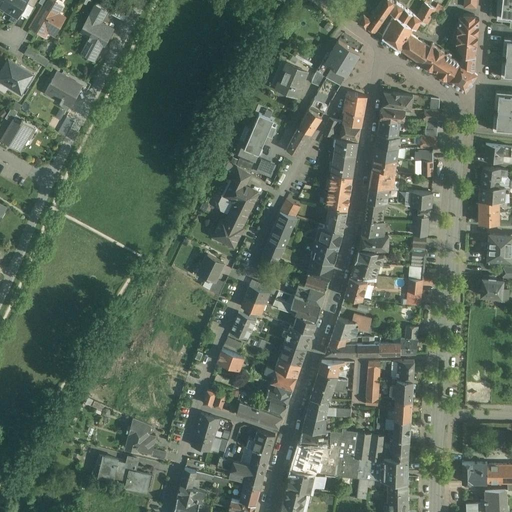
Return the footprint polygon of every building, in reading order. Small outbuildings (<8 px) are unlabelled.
[(0,0),(0,7),(12,14),(9,19),(15,23),(18,18),(27,3),(29,0),(0,0)] [(48,0),(45,5),(45,8),(43,11),(40,10),(31,25),(39,29),(40,26),(54,34),(64,17),(57,13),(61,6),(55,2),(50,0),(48,0)] [(393,0),(380,0),(370,15),(363,11),(357,19),(365,25),(367,23),(375,29),(395,1),(393,0)] [(511,0),(497,0),(496,10),(497,11),(496,18),(511,19),(511,0)] [(393,13),(387,25),(386,25),(385,26),(386,27),(382,35),(383,35),(399,47),(400,48),(400,47),(409,32),(413,25),(416,27),(421,19),(422,19),(427,23),(435,8),(424,1),(416,15),(396,2),(390,11),(393,13)] [(27,3),(21,14),(27,18),(33,6),(27,3)] [(89,16),(88,16),(80,32),(89,37),(88,38),(89,39),(82,54),(93,60),(102,44),(104,45),(113,29),(100,22),(106,10),(96,4),(89,16)] [(474,14),(463,13),(463,17),(458,16),(458,23),(457,23),(457,32),(457,33),(456,42),(456,45),(464,54),(460,61),(474,71),(476,56),(476,55),(477,44),(478,35),(477,35),(477,34),(478,34),(478,25),(479,18),(474,18),(474,14)] [(429,46),(409,32),(400,47),(421,62),(430,46),(429,46)] [(511,37),(504,37),(501,77),(511,77),(511,37)] [(359,52),(338,39),(325,61),(332,65),(346,74),(359,52)] [(460,61),(432,42),(430,45),(429,46),(430,46),(421,62),(422,62),(422,63),(433,70),(433,69),(437,71),(436,72),(446,79),(447,79),(460,61)] [(49,60),(37,53),(34,59),(46,66),(49,60)] [(0,71),(0,81),(21,94),(34,74),(8,58),(0,71)] [(325,61),(323,59),(316,70),(326,76),(332,65),(325,61)] [(474,71),(460,61),(447,79),(465,91),(470,84),(473,81),(472,80),(477,73),(474,71)] [(308,71),(286,62),(282,71),(285,73),(278,88),(297,96),(308,71)] [(346,74),(332,65),(326,76),(341,84),(346,74)] [(326,76),(316,70),(311,82),(321,86),(326,76)] [(57,71),(45,91),(60,100),(59,102),(61,103),(62,102),(70,107),(77,94),(76,94),(81,86),(65,77),(65,76),(57,71)] [(328,95),(319,90),(314,97),(324,102),(328,95)] [(399,92),(393,91),(384,90),(381,105),(401,107),(405,108),(413,108),(413,100),(410,100),(410,95),(413,95),(413,94),(399,92)] [(511,91),(496,90),(492,130),(511,131),(511,91)] [(366,95),(347,91),(343,109),(345,110),(363,113),(366,95)] [(439,98),(438,98),(431,97),(430,109),(439,109),(440,99),(439,99),(439,98)] [(11,107),(18,111),(22,104),(15,100),(11,107)] [(311,103),(299,125),(311,132),(322,115),(316,112),(318,107),(311,103)] [(401,107),(381,105),(380,117),(400,120),(404,120),(405,108),(401,107)] [(14,117),(18,111),(11,107),(5,117),(11,121),(14,117)] [(430,109),(424,108),(423,120),(426,120),(438,120),(439,109),(430,109)] [(363,113),(345,110),(343,121),(361,125),(363,113)] [(275,126),(271,124),(273,118),(259,112),(244,147),(241,155),(255,161),(258,153),(266,135),(272,137),(277,125),(276,125),(275,126)] [(14,117),(11,121),(0,139),(9,144),(9,143),(20,150),(27,138),(25,136),(31,126),(22,121),(23,119),(22,118),(20,121),(14,117)] [(330,117),(322,132),(333,135),(338,119),(330,117)] [(400,120),(380,117),(378,132),(398,135),(400,120)] [(438,120),(426,120),(425,135),(426,135),(437,135),(438,120)] [(361,125),(343,121),(340,136),(358,140),(361,125)] [(299,125),(287,148),(297,154),(311,132),(299,125)] [(398,135),(378,132),(376,144),(398,146),(400,135),(398,135)] [(437,135),(426,135),(425,135),(421,135),(420,147),(433,148),(436,148),(437,135)] [(340,136),(336,136),(337,136),(336,145),(335,145),(332,161),(333,161),(332,170),(331,170),(352,176),(358,140),(340,136)] [(503,145),(486,143),(484,159),(502,161),(503,155),(503,145)] [(398,146),(376,144),(374,155),(396,158),(398,146)] [(511,149),(511,146),(503,145),(503,155),(511,156),(511,149)] [(433,150),(421,149),(420,152),(416,152),(415,160),(421,160),(433,161),(433,150)] [(396,158),(374,155),(372,168),(395,171),(396,158)] [(253,163),(240,157),(237,163),(250,169),(253,163)] [(277,163),(261,158),(256,171),(272,177),(277,163)] [(433,161),(421,160),(421,174),(433,175),(433,161)] [(251,174),(237,166),(231,178),(233,179),(245,185),(251,174)] [(395,171),(372,168),(369,187),(388,188),(393,189),(394,186),(394,182),(395,171)] [(500,168),(483,168),(481,185),(499,185),(500,174),(507,175),(507,169),(500,169),(500,168)] [(352,176),(331,170),(329,178),(328,183),(329,183),(328,188),(350,192),(352,176)] [(245,185),(233,179),(225,195),(233,199),(233,202),(225,219),(241,227),(257,193),(256,191),(245,185)] [(499,185),(481,185),(480,200),(498,200),(499,200),(509,200),(509,191),(504,191),(504,186),(499,185)] [(388,188),(369,187),(367,202),(385,202),(387,202),(388,188)] [(350,192),(328,188),(327,192),(326,197),(327,197),(325,204),(329,205),(347,209),(350,192)] [(432,192),(406,190),(405,203),(431,205),(432,192)] [(300,205),(286,198),(279,210),(295,215),(300,205)] [(480,200),(479,200),(479,222),(498,222),(498,208),(498,200),(480,200)] [(385,202),(367,202),(364,219),(383,220),(385,202)] [(347,209),(329,205),(325,225),(343,230),(347,209)] [(431,206),(419,205),(417,216),(429,217),(431,206)] [(297,216),(279,210),(268,238),(285,245),(297,216)] [(225,219),(222,218),(213,235),(223,240),(224,240),(232,244),(241,227),(225,219)] [(364,219),(362,233),(382,234),(384,220),(383,220),(364,219)] [(429,223),(414,222),(413,234),(427,235),(429,223)] [(325,225),(320,223),(315,238),(338,245),(343,230),(325,225)] [(511,232),(489,232),(488,259),(511,259),(511,232)] [(388,235),(361,234),(358,249),(376,249),(388,250),(388,239),(388,235)] [(426,237),(413,236),(412,248),(425,249),(426,237)] [(268,238),(259,262),(275,267),(285,245),(268,238)] [(334,262),(338,245),(315,238),(310,255),(334,262)] [(376,249),(358,249),(355,261),(379,263),(381,264),(383,256),(376,255),(376,249)] [(425,253),(412,252),(412,261),(411,264),(410,266),(424,267),(425,253)] [(224,261),(207,253),(198,273),(214,281),(216,277),(224,261)] [(329,279),(334,262),(310,255),(305,271),(308,272),(329,279)] [(379,263),(355,261),(351,273),(351,274),(376,275),(379,263)] [(268,265),(259,262),(257,267),(266,271),(268,265)] [(511,265),(503,265),(503,276),(511,277),(511,265)] [(410,266),(409,278),(423,279),(424,267),(410,266)] [(266,271),(257,267),(252,279),(260,282),(262,283),(266,271)] [(329,279),(308,272),(307,276),(299,274),(297,282),(304,284),(325,291),(329,279)] [(376,276),(351,274),(345,296),(362,299),(367,281),(375,281),(376,276)] [(225,281),(216,277),(214,281),(210,289),(219,293),(225,281)] [(495,277),(489,277),(489,278),(482,277),(481,295),(501,297),(501,300),(508,300),(509,289),(502,288),(503,279),(495,278),(495,277)] [(423,279),(409,278),(407,291),(422,292),(423,279)] [(262,283),(260,282),(257,287),(249,284),(245,296),(264,302),(266,303),(270,292),(277,294),(279,289),(262,283)] [(325,291),(304,284),(302,290),(309,293),(307,297),(304,296),(304,298),(321,304),(325,291)] [(422,292),(407,291),(406,304),(420,305),(422,292)] [(264,302),(245,296),(241,306),(258,312),(260,313),(264,302)] [(321,305),(297,296),(294,304),(292,304),(292,303),(280,298),(276,297),(272,305),(297,314),(315,321),(316,321),(321,305)] [(359,302),(357,308),(367,311),(369,305),(359,302)] [(258,312),(241,306),(239,311),(255,318),(258,312)] [(371,318),(340,310),(338,317),(331,337),(346,336),(355,336),(356,336),(359,326),(368,329),(371,318)] [(255,318),(239,311),(238,312),(230,330),(248,337),(256,319),(255,318)] [(315,321),(297,314),(295,320),(287,317),(286,319),(284,319),(283,321),(292,325),(296,326),(312,332),(315,321)] [(283,321),(282,321),(280,326),(290,329),(292,325),(283,321)] [(418,326),(406,325),(405,338),(417,338),(418,326)] [(312,332),(296,326),(290,342),(306,348),(312,332)] [(264,336),(254,332),(251,339),(261,342),(264,336)] [(405,338),(400,337),(400,343),(400,354),(415,354),(417,338),(405,338)] [(290,342),(284,340),(280,354),(301,363),(306,348),(290,342)] [(345,344),(329,344),(325,354),(357,354),(357,343),(352,343),(349,343),(345,343),(345,344)] [(370,343),(357,343),(357,354),(379,354),(380,343),(371,343),(370,343)] [(400,343),(380,343),(379,354),(400,354),(400,343)] [(244,356),(222,347),(217,360),(221,362),(231,366),(239,369),(244,356)] [(301,363),(280,354),(275,367),(276,367),(297,375),(301,363)] [(340,361),(322,360),(319,371),(337,375),(338,369),(343,370),(345,361),(340,361)] [(414,360),(398,361),(397,379),(413,380),(414,360)] [(231,366),(221,362),(213,383),(224,386),(231,366)] [(276,368),(267,365),(264,371),(273,375),(271,380),(293,387),(297,375),(276,367),(276,368)] [(337,375),(319,371),(314,385),(334,387),(333,388),(344,389),(347,379),(347,380),(336,378),(337,375)] [(413,380),(397,379),(396,384),(391,384),(390,393),(396,394),(395,399),(412,400),(413,380)] [(271,380),(270,380),(268,386),(246,380),(245,385),(243,391),(249,393),(286,404),(293,387),(271,380)] [(245,385),(234,382),(232,388),(243,391),(245,385)] [(334,387),(314,385),(310,398),(329,398),(333,388),(334,387)] [(216,391),(207,388),(203,402),(211,405),(211,404),(214,405),(221,408),(224,400),(225,399),(224,399),(226,394),(218,391),(218,392),(216,391)] [(90,395),(86,402),(101,408),(104,401),(90,395)] [(286,405),(263,398),(259,407),(282,415),(286,405)] [(329,398),(310,398),(306,414),(326,415),(336,416),(336,408),(336,407),(327,407),(329,398)] [(412,400),(395,399),(394,418),(410,419),(412,400)] [(282,416),(240,401),(237,413),(278,426),(282,416)] [(351,408),(336,408),(336,416),(350,416),(351,408)] [(219,417),(201,412),(195,430),(214,436),(219,417)] [(326,415),(306,414),(302,429),(319,430),(325,431),(326,415)] [(148,422),(135,417),(133,424),(146,428),(148,422)] [(410,419),(394,418),(393,438),(409,439),(410,419)] [(146,428),(133,424),(128,423),(126,431),(129,432),(126,446),(137,449),(137,448),(151,451),(153,447),(154,442),(152,442),(154,434),(147,433),(148,429),(146,428)] [(275,434),(257,429),(254,438),(256,439),(253,447),(269,452),(275,434)] [(214,436),(195,430),(191,443),(196,445),(196,446),(202,447),(202,446),(210,449),(214,436)] [(330,447),(324,445),(317,445),(299,443),(291,470),(325,474),(359,477),(369,478),(388,480),(407,482),(407,476),(383,473),(384,458),(382,458),(385,436),(346,430),(346,432),(341,431),(331,431),(330,437),(330,447)] [(319,431),(302,430),(299,443),(317,445),(318,441),(319,431)] [(498,430),(490,430),(489,442),(497,442),(498,432),(498,430)] [(330,437),(325,436),(324,441),(320,440),(318,441),(317,445),(324,445),(330,447),(330,437)] [(221,438),(218,448),(225,450),(228,440),(221,438)] [(393,438),(390,438),(390,448),(385,448),(384,456),(408,457),(409,439),(393,438)] [(249,455),(251,446),(244,444),(239,461),(245,463),(246,462),(249,463),(251,456),(249,455)] [(253,447),(251,446),(249,455),(251,456),(249,463),(246,462),(245,463),(239,461),(220,456),(217,465),(227,467),(247,473),(246,476),(262,481),(269,452),(253,447)] [(166,450),(153,447),(151,451),(151,454),(164,457),(166,450)] [(132,460),(127,459),(126,461),(118,459),(118,457),(105,454),(101,473),(113,476),(114,474),(127,478),(126,484),(147,489),(151,472),(130,467),(132,460)] [(209,462),(187,456),(185,466),(206,472),(209,462)] [(384,456),(384,457),(384,458),(383,473),(407,476),(408,457),(384,456)] [(487,461),(462,461),(462,481),(487,482),(487,463),(487,461)] [(511,462),(487,463),(487,482),(510,482),(511,481),(511,462)] [(206,472),(185,466),(180,482),(192,485),(194,478),(202,477),(212,480),(214,475),(206,472)] [(262,481),(246,476),(247,473),(227,467),(225,473),(230,474),(229,475),(245,480),(244,483),(260,488),(262,481)] [(325,474),(291,470),(289,478),(288,478),(288,479),(287,485),(286,486),(310,491),(312,492),(314,485),(324,487),(325,474)] [(369,478),(359,477),(356,497),(366,498),(369,478)] [(407,482),(388,480),(388,511),(407,511),(408,511),(408,510),(407,510),(407,501),(408,501),(408,500),(407,500),(407,496),(408,496),(408,495),(407,495),(407,482)] [(192,485),(180,482),(178,489),(179,489),(177,494),(200,499),(202,500),(205,489),(192,485)] [(260,488),(244,483),(241,497),(235,494),(236,491),(229,489),(227,495),(231,497),(240,500),(256,503),(260,488)] [(286,486),(287,487),(284,498),(283,498),(283,499),(279,511),(304,511),(310,491),(286,486)] [(486,489),(487,499),(487,511),(490,511),(507,511),(506,488),(486,489)] [(196,511),(200,499),(177,494),(174,508),(189,511),(196,511)] [(240,500),(231,497),(229,507),(236,508),(254,511),(256,503),(240,500)] [(487,511),(487,499),(484,499),(484,500),(480,500),(480,502),(466,502),(466,511),(487,511)]
